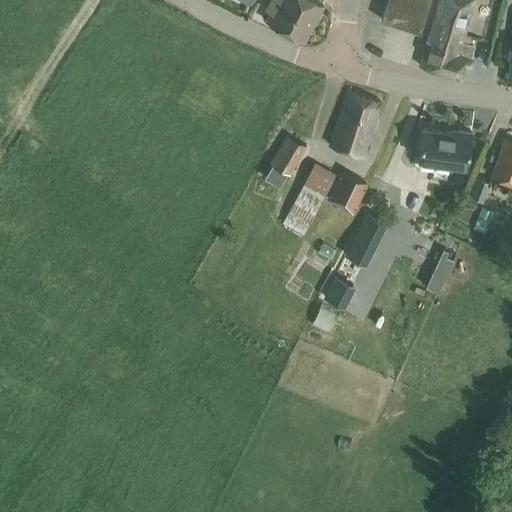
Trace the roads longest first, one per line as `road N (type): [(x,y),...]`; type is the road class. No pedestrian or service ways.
road 1 (track): [(92,0),(0,150)]
road 2 (tertiary): [(511,102),(339,69)]
road 3 (tertiary): [(339,69),(183,0)]
